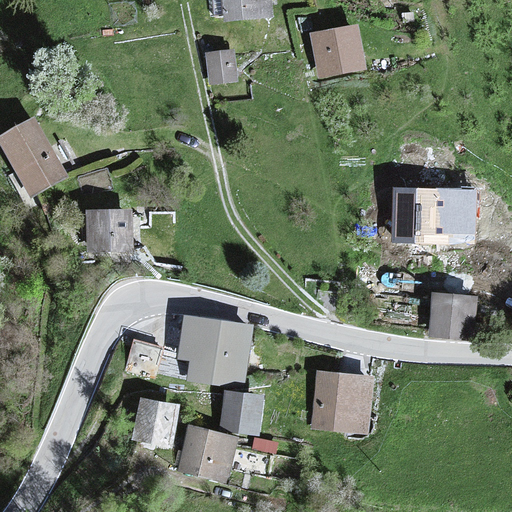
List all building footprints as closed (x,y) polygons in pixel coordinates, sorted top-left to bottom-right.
[(270,0),(220,0),(224,28),(274,22),(270,0)] [(352,26),(307,37),(318,81),(363,70),(352,26)] [(234,54),(205,56),(208,91),(237,89),(234,54)] [(27,117),(0,132),(0,155),(30,204),(67,182),(27,117)] [(475,189),(391,189),(391,236),(475,236),(475,189)] [(133,209),(81,212),(84,258),(135,255),(133,209)] [(470,294),(430,294),(429,341),(469,342),(470,294)] [(250,326),(179,319),(175,363),(188,364),(186,386),(245,391),(250,326)] [(164,349),(130,344),(125,376),(159,381),(164,349)] [(373,380),(317,378),(314,439),(371,441),(373,380)] [(260,399),(223,395),(219,434),(255,438),(260,399)] [(176,409),(135,404),(129,448),(171,453),(176,409)] [(238,442),(187,431),(177,477),(228,488),(238,442)]
